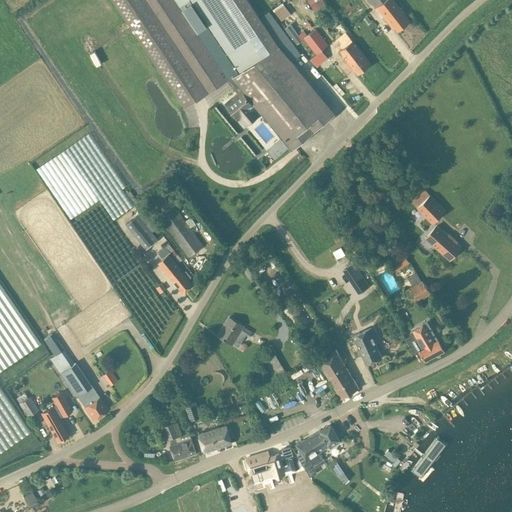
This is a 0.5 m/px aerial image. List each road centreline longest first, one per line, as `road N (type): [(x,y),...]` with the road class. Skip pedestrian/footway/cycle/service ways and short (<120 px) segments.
road 1 (residential): [(113,422),(168,361),(253,229),(480,0)]
road 2 (tertiary): [(163,486),(447,359),(511,304)]
road 3 (unknown): [(348,131),(256,12)]
